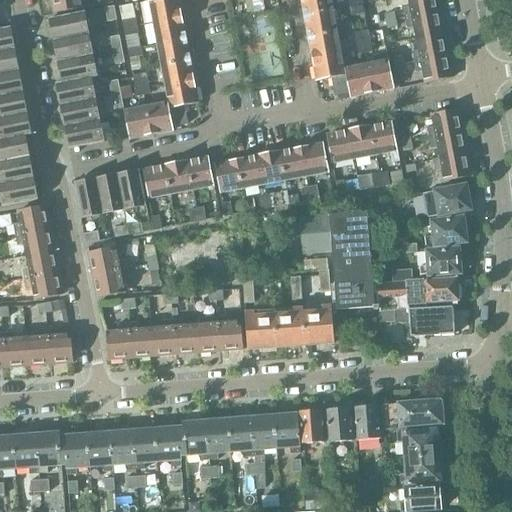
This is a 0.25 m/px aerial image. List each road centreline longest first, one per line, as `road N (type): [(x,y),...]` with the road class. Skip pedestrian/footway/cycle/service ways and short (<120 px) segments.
road 1 (unclassified): [(100,396),(492,367)]
road 2 (residential): [(504,320),(507,228),(480,84)]
road 3 (residential): [(100,396),(59,175)]
road 4 (residential): [(59,175),(21,0)]
road 5 (residential): [(312,117),(480,84)]
road 6 (residential): [(223,133),(203,147),(59,175)]
road 7 (residential): [(223,133),(201,6),(236,0)]
road 8 (residential): [(497,511),(492,367)]
